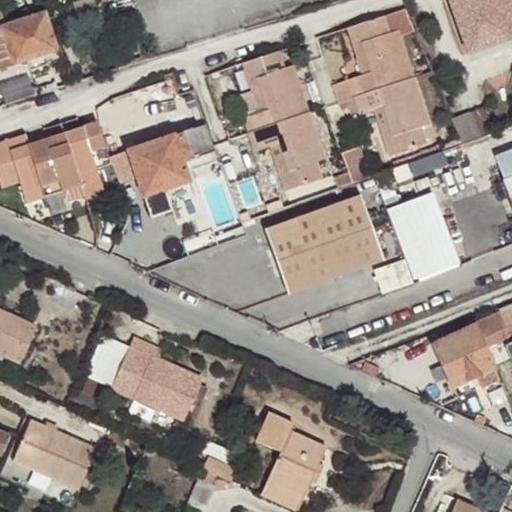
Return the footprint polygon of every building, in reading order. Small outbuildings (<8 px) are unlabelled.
[(80,19),(98,13),(93,0),(81,0),(73,3),(80,19)] [(511,0),(448,0),(468,53),(511,38),(511,32),(506,15),(503,7),(511,4),(511,0)] [(511,4),(503,7),(506,15),(511,13),(511,4)] [(414,29),(405,9),(392,14),(401,35),(414,29)] [(0,69),(26,60),(42,55),(57,49),(44,13),(0,27),(0,69)] [(347,28),(357,60),(366,57),(372,72),(362,75),(346,80),(353,98),(413,78),(398,31),(390,34),(384,16),(347,28)] [(284,69),(278,51),(241,64),(252,96),(252,97),(261,94),(267,110),(243,118),(248,133),(308,112),(293,65),(284,69)] [(42,55),(26,60),(29,70),(46,64),(42,55)] [(366,57),(357,60),(362,75),(372,72),(366,57)] [(185,173),(217,163),(193,91),(179,94),(174,78),(146,86),(150,102),(169,97),(182,133),(128,152),(150,219),(172,211),(164,190),(188,181),(185,173)] [(413,78),(353,98),(358,114),(374,109),(383,106),(388,121),(379,124),(390,156),(426,144),(421,128),(428,125),(413,78)] [(353,98),(346,80),(331,85),(338,103),(353,98)] [(150,102),(146,86),(109,98),(128,152),(182,133),(169,97),(150,102)] [(238,101),(243,118),(267,110),(261,94),(252,97),(252,96),(238,101)] [(374,109),(379,124),(388,121),(383,106),(374,109)] [(308,112),(248,133),(254,152),(270,147),(279,144),(284,159),(275,162),(284,192),(320,179),(316,162),(324,159),(308,112)] [(452,119),(462,143),(481,136),(471,112),(452,119)] [(91,152),(106,147),(97,123),(82,128),(91,152)] [(91,152),(82,128),(63,134),(66,144),(48,150),(46,140),(28,145),(10,151),(6,140),(0,142),(0,186),(1,189),(19,182),(22,193),(58,181),(62,192),(82,185),(77,174),(97,168),(91,152)] [(10,151),(28,145),(24,134),(6,140),(10,151)] [(66,144),(63,134),(46,140),(48,150),(66,144)] [(279,144),(270,147),(275,162),(284,159),(279,144)] [(511,150),(495,157),(511,203),(511,150)] [(421,163),(424,172),(455,161),(452,152),(421,163)] [(101,179),(97,168),(77,174),(82,185),(101,179)] [(337,189),(353,183),(349,173),(333,178),(337,189)] [(25,204),(62,192),(58,181),(22,193),(25,204)] [(361,197),(265,232),(286,295),(384,261),(361,197)] [(431,198),(387,215),(413,285),(458,268),(431,198)] [(511,308),(500,313),(508,332),(511,330),(511,308)] [(0,355),(20,365),(36,328),(0,312),(0,355)] [(508,332),(500,313),(475,323),(476,326),(433,345),(457,399),(499,380),(486,350),(498,343),(510,338),(508,332)] [(146,358),(151,345),(133,338),(110,392),(184,422),(192,403),(198,389),(202,381),(152,360),(146,358)] [(157,348),(151,345),(146,358),(152,360),(157,348)] [(198,389),(192,403),(198,406),(204,391),(198,389)] [(260,496),(296,511),(297,511),(311,483),(319,466),(326,449),(290,433),(294,426),(268,414),(255,442),(280,453),(260,496)] [(12,462),(29,470),(57,481),(79,491),(98,450),(30,420),(12,462)] [(0,450),(11,455),(21,431),(0,422),(0,450)] [(202,470),(206,460),(200,457),(206,444),(201,442),(191,465),(202,470)] [(206,460),(213,445),(208,443),(206,444),(200,457),(206,460)] [(233,454),(213,445),(206,460),(202,470),(216,476),(230,483),(235,470),(227,466),(233,454)] [(57,481),(29,470),(26,480),(53,492),(57,481)] [(202,470),(196,485),(210,490),(216,476),(202,470)] [(479,511),(480,511),(457,501),(452,511),(479,511)]
